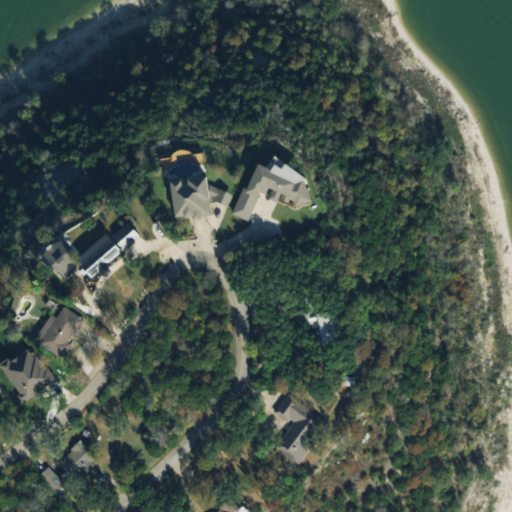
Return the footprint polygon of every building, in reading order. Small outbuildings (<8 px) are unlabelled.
[(177,219),(213,217),(211,178),(174,181),(177,219)] [(43,259),(66,285),(85,267),(62,241),(43,259)] [(64,358),(87,320),(65,306),(58,318),(52,314),(36,341),(64,358)] [(314,330),(313,345),(337,345),(338,309),(303,308),(302,330),(314,330)] [(277,448),(299,463),(329,422),(289,394),(276,412),(293,424),(277,448)] [(60,463),(79,480),(101,457),(82,440),(60,463)] [(62,499),(73,489),(51,466),(40,477),(62,499)] [(214,511),(213,510),(211,511),(250,511),(251,511),(231,496),(218,511),(214,511)]
